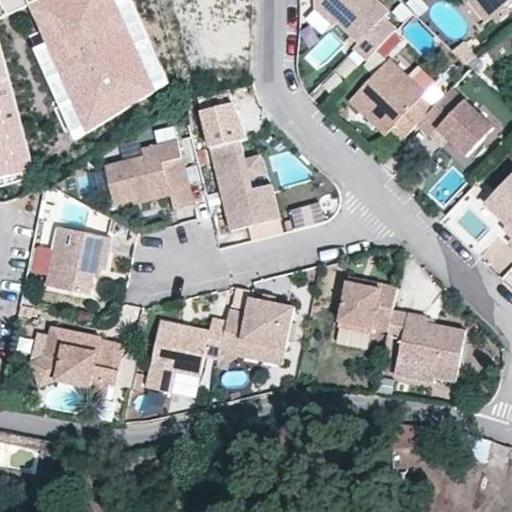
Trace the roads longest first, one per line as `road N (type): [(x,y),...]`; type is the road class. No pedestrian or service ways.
road 1 (residential): [(0,411),(112,432),(313,401),(406,409),(506,433)]
road 2 (residential): [(276,0),(280,99),(394,216)]
road 3 (residential): [(394,216),(168,276)]
road 4 (residential): [(394,216),(511,321)]
